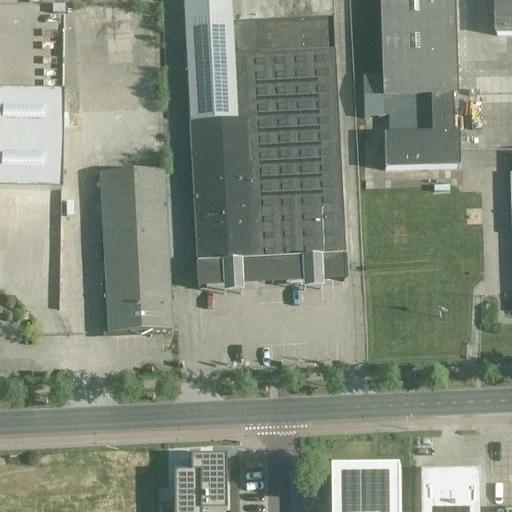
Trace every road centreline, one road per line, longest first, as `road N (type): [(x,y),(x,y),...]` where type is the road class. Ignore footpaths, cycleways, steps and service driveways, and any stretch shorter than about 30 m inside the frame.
road 1 (tertiary): [(273,413),(0,424)]
road 2 (tertiary): [(511,401),(273,413)]
